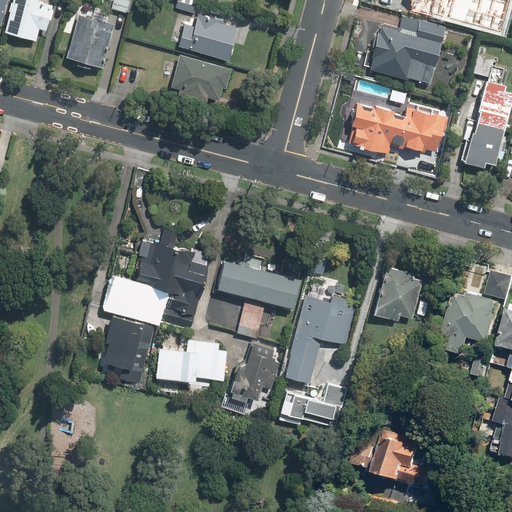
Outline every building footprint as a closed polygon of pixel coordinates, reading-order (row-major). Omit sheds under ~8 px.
[(15,0),(10,26),(14,27),(41,33),(43,19),(50,21),(54,2),(43,0),(15,0)] [(190,8),(183,41),(233,52),(240,21),(200,12),(202,0),(178,0),(177,5),(190,8)] [(481,0),(479,9),(453,1),(448,17),(481,27),(486,10),(489,0),(481,0)] [(114,19),(81,12),(72,54),(105,61),(114,19)] [(370,62),(430,79),(447,25),(406,13),(402,26),(383,20),(370,62)] [(488,45),(478,43),(473,69),(491,73),(495,53),(487,52),(488,45)] [(230,62),(181,51),(174,81),(184,84),(183,90),(222,98),(230,62)] [(138,70),(118,65),(113,87),(133,91),(138,70)] [(511,105),(511,86),(488,80),(468,157),(487,162),(488,156),(498,159),(511,105)] [(396,97),(363,88),(351,131),(355,133),(354,139),(383,147),(385,140),(401,145),(407,125),(390,120),(396,97)] [(435,99),(414,93),(409,111),(431,117),(435,99)] [(154,239),(142,239),(138,253),(141,253),(134,279),(165,286),(157,316),(189,325),(209,253),(174,244),(178,229),(164,225),(160,240),(154,239)] [(224,258),(217,286),(292,305),(299,276),(224,258)] [(423,272),(389,263),(377,309),(401,315),(403,310),(412,312),(423,272)] [(488,297),(460,291),(451,332),(458,334),(455,348),(470,351),(474,336),(498,341),(511,275),(493,271),(488,297)] [(355,302),(306,290),(286,367),(310,373),(320,332),(346,339),(355,302)] [(511,310),(505,343),(511,344),(511,374),(496,448),(511,451),(511,310)] [(138,378),(152,326),(103,312),(88,365),(138,378)] [(186,348),(158,345),(155,374),(194,379),(195,375),(223,378),(226,349),(218,348),(219,341),(188,338),(186,348)] [(279,352),(251,344),(238,385),(266,394),(279,352)] [(493,357),(478,354),(475,372),(489,375),(493,357)] [(326,395),(288,388),(283,413),(342,423),(350,384),(329,380),(326,395)] [(412,437),(388,431),(387,438),(384,438),(382,444),(361,439),(355,464),(375,469),(374,475),(415,485),(415,483),(426,486),(427,481),(430,482),(433,469),(416,464),(420,446),(410,444),(412,437)] [(386,499),(375,497),(372,511),(396,511),(398,501),(386,499)]
